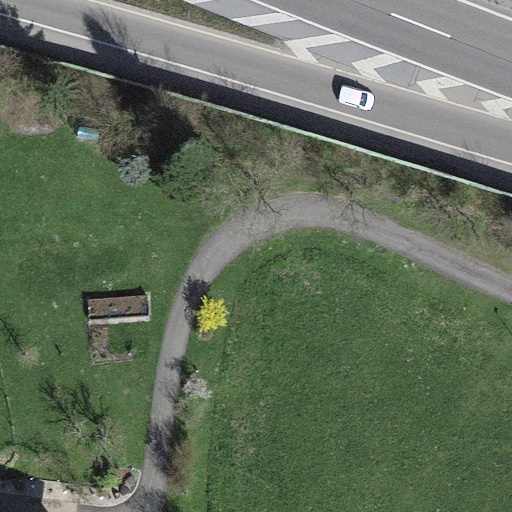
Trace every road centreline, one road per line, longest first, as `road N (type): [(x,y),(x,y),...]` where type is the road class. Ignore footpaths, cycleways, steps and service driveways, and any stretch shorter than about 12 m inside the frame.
road 1 (track): [(511,295),(356,221),(197,249),(152,511)]
road 2 (motorway): [(5,0),(511,147)]
road 3 (motorway): [(352,0),(511,61)]
